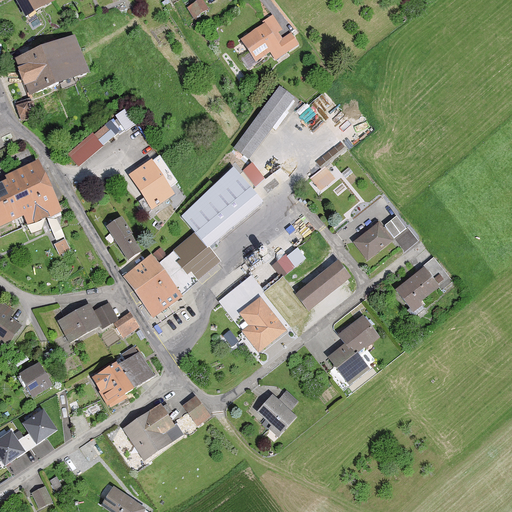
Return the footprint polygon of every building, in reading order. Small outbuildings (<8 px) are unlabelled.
[(14,0),(25,19),(54,3),(52,0),(14,0)] [(240,59),(247,70),(269,55),(275,63),(299,45),(291,33),(278,43),(265,24),(240,42),(248,53),(240,59)] [(74,37),(13,61),(28,99),(89,75),(74,37)] [(236,150),(251,161),(294,101),(279,91),(236,150)] [(68,157),(79,169),(103,146),(92,135),(68,157)] [(158,158),(129,179),(144,200),(139,204),(151,220),(172,205),(168,199),(173,195),(169,189),(177,184),(158,158)] [(39,167),(0,184),(0,227),(19,218),(25,230),(61,213),(39,167)] [(327,168),(311,181),(320,192),(335,179),(327,168)] [(264,206),(234,169),(182,219),(194,235),(196,233),(209,249),(264,206)] [(122,221),(107,230),(126,262),(141,253),(122,221)] [(378,223),(353,244),(369,263),(394,242),(378,223)] [(156,266),(150,258),(122,280),(154,319),(221,264),(209,249),(196,233),(194,235),(156,266)] [(64,240),(54,246),(59,256),(70,251),(64,240)] [(296,296),(309,312),(351,279),(338,262),(296,296)] [(440,290),(423,269),(395,292),(412,313),(440,290)] [(280,324),(285,320),(251,277),(219,302),(243,333),(249,328),(239,315),(260,299),(280,324)] [(260,299),(239,315),(249,328),(243,333),(242,334),(259,355),(287,332),(280,324),(260,299)] [(0,302),(0,343),(6,348),(21,328),(9,319),(14,312),(0,302)] [(89,307),(58,323),(71,346),(118,321),(110,305),(93,314),(89,307)] [(138,328),(129,315),(113,326),(122,339),(138,328)] [(379,338),(362,318),(337,338),(345,347),(329,361),(349,386),(369,370),(357,356),(379,338)] [(239,343),(229,332),(223,338),(232,348),(239,343)] [(137,355),(133,347),(121,354),(126,362),(117,368),(115,364),(89,380),(109,412),(127,401),(125,397),(155,377),(140,353),(137,355)] [(39,365),(17,377),(30,400),(52,388),(39,365)] [(298,402),(287,391),(278,401),(273,397),(254,418),(278,439),(285,431),(297,417),(290,411),(298,402)] [(211,418),(196,398),(182,408),(198,428),(211,418)] [(181,438),(160,406),(122,431),(143,463),(181,438)] [(18,441),(11,431),(0,438),(0,459),(5,466),(59,430),(43,408),(21,423),(29,434),(18,441)] [(53,504),(45,488),(31,495),(39,510),(53,504)] [(146,511),(147,511),(113,489),(100,508),(106,511),(146,511)]
